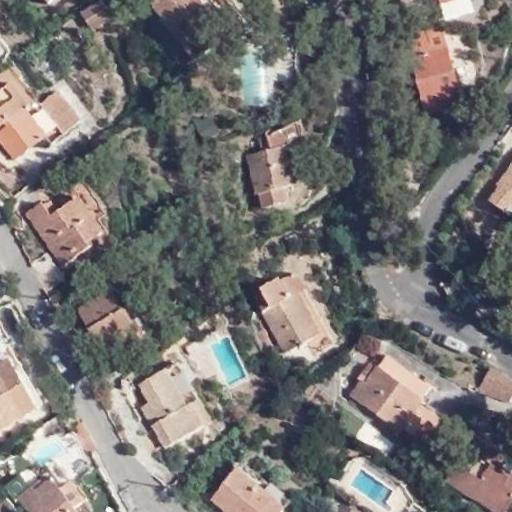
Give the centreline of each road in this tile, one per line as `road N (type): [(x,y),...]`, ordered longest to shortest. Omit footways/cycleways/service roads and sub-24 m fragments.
road 1 (residential): [(0,223),(117,456),(174,511)]
road 2 (residential): [(511,110),(441,207),(426,259),(443,311),(511,356)]
